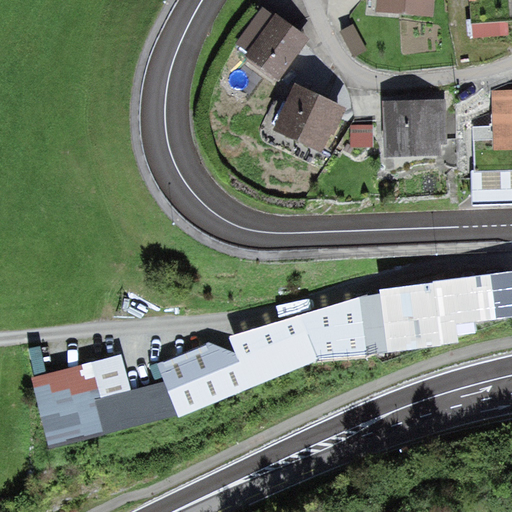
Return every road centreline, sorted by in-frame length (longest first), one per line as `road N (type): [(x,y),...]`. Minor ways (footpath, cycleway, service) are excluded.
road 1 (tertiary): [(203,0),(175,56),(163,116),(182,185),(213,215),(278,234),(511,225)]
road 2 (residential): [(511,263),(422,273),(230,320),(0,341)]
road 3 (primary): [(175,511),(386,419),(511,386)]
road 4 (residential): [(313,0),(352,75),(454,77),(511,65)]
